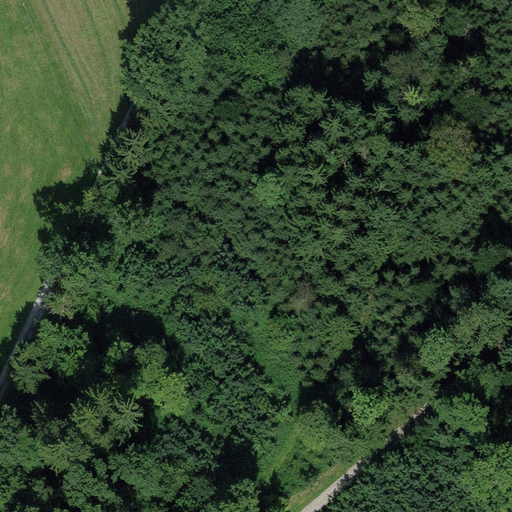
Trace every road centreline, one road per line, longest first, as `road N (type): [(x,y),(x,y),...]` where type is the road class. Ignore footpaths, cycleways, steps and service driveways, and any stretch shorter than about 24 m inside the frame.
road 1 (track): [(0,386),(187,0)]
road 2 (track): [(306,511),(511,342)]
